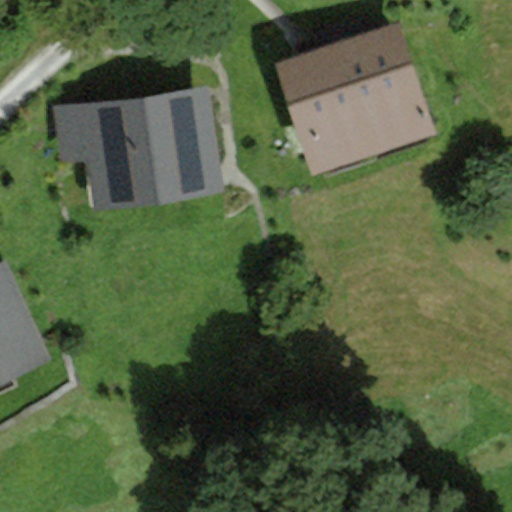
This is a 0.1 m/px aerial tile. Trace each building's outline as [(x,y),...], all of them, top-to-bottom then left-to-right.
[(279,50),(307,139),(311,138),(410,103),(415,102),(386,17),(376,12),(358,17),(353,4),(311,19),(315,32),(285,42),(279,50)] [(87,97),(97,172),(200,159),(190,84),(87,97)] [(200,159),(97,172),(87,97),(55,102),(60,133),(79,131),(87,189),(202,174),(200,159)] [(311,138),(318,158),(417,124),(410,103),(311,138)] [(0,343),(25,332),(0,277),(0,343)]
